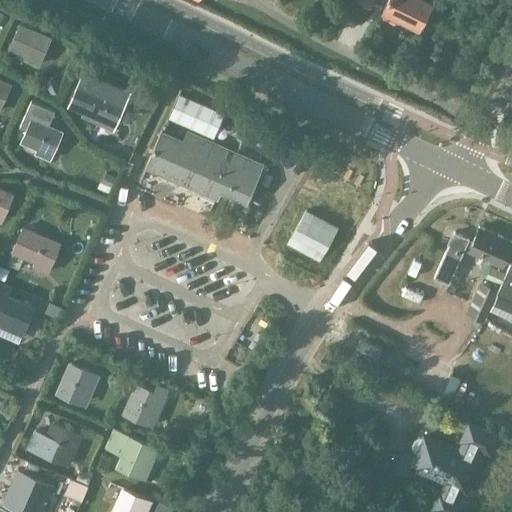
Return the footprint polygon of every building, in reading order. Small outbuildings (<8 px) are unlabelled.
[(397,24),(398,22),(418,32),(432,3),(426,0),(386,0),(379,15),(397,24)] [(19,24),(8,48),(23,55),(22,59),(36,65),(49,37),(19,24)] [(81,71),(66,105),(82,112),(99,120),(98,121),(112,127),(113,128),(114,126),(129,91),(81,71)] [(0,106),(11,82),(0,77),(0,106)] [(138,89),(136,94),(139,96),(136,101),(152,109),(164,85),(149,77),(134,80),(138,89)] [(179,93),(169,117),(212,136),(222,112),(179,93)] [(47,124),(50,117),(39,112),(36,118),(30,116),(19,141),(35,149),(34,152),(48,159),(62,130),(47,124)] [(215,196),(219,189),(245,200),(261,163),(187,131),(182,140),(160,130),(145,165),(146,165),(148,162),(202,186),(200,189),(215,196)] [(0,186),(0,221),(0,222),(13,192),(0,186)] [(306,208),(288,240),(318,257),(336,225),(306,208)] [(60,243),(21,226),(10,251),(11,251),(7,263),(17,268),(22,257),(33,262),(31,266),(47,273),(60,243)] [(482,228),(475,242),(453,231),(432,276),(447,283),(463,249),(500,266),(511,241),(482,228)] [(511,261),(510,260),(490,309),(511,317),(511,261)] [(482,321),(497,288),(478,280),(464,313),(482,321)] [(0,284),(0,328),(21,338),(35,307),(21,301),(20,301),(5,294),(8,287),(0,284)] [(360,337),(354,351),(375,360),(381,347),(360,337)] [(68,361),(54,394),(84,406),(98,374),(68,361)] [(136,383),(123,414),(151,426),(167,388),(156,383),(153,390),(136,383)] [(33,428),(25,447),(68,465),(82,434),(51,420),(44,433),(33,428)] [(423,436),(422,438),(421,438),(418,438),(414,440),(413,444),(414,448),(417,451),(410,466),(445,481),(440,492),(438,491),(430,507),(440,511),(461,511),(465,503),(456,499),(461,488),(463,489),(476,460),(474,459),(479,448),(488,452),(495,435),(468,423),(461,440),(463,441),(458,452),(423,436)] [(158,448),(152,446),(129,436),(112,428),(103,447),(121,455),(116,466),(139,475),(145,478),(158,448)] [(17,468),(3,502),(27,511),(41,511),(53,483),(52,483),(35,476),(39,467),(27,461),(23,471),(21,470),(17,468)] [(122,489),(111,511),(138,511),(145,498),(122,489)]
